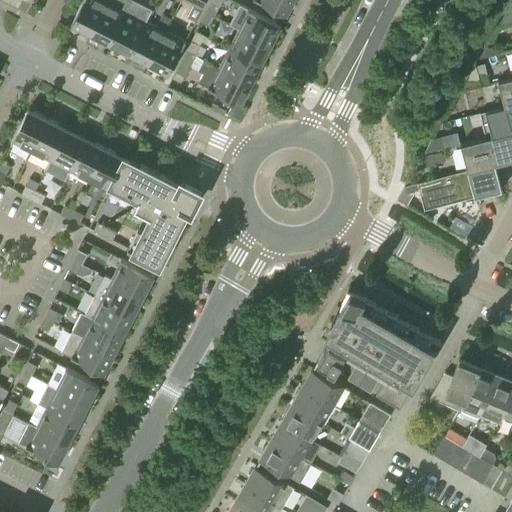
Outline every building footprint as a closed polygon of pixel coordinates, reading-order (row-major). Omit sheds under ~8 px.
[(91,34),(108,0),(82,0),(71,23),(91,34)] [(110,43),(132,0),(108,0),(91,34),(110,43)] [(130,53),(146,20),(152,9),(134,0),(132,0),(110,43),(130,53)] [(208,0),(184,0),(204,10),(208,0)] [(259,0),(287,14),(293,0),(259,0)] [(206,12),(214,16),(219,6),(211,2),(206,12)] [(511,2),(498,25),(511,21),(511,2)] [(230,24),(238,28),(271,45),(281,25),(240,4),(230,24)] [(209,26),(214,16),(206,12),(201,21),(209,26)] [(149,63),(166,30),(172,18),(163,13),(157,25),(146,20),(130,53),(149,63)] [(238,28),(228,47),(261,64),(271,45),(238,28)] [(186,40),(166,30),(149,63),(169,73),(186,40)] [(191,40),(186,50),(195,55),(200,44),(191,40)] [(500,53),(487,45),(479,58),(500,53)] [(228,47),(218,67),(251,83),(261,64),(228,47)] [(186,76),(196,55),(195,55),(186,50),(175,71),(186,76)] [(251,83),(218,67),(203,59),(198,69),(203,72),(198,82),(241,104),(251,83)] [(470,73),(461,90),(479,85),(481,85),(475,65),(470,73)] [(511,76),(498,80),(505,105),(506,105),(511,128),(511,76)] [(244,107),(230,100),(224,113),(238,120),(244,107)] [(495,163),(511,158),(511,128),(506,105),(505,105),(480,112),(486,137),(487,137),(494,163),(495,163)] [(11,141),(31,151),(48,118),(28,108),(11,141)] [(67,128),(48,118),(31,151),(50,161),(67,128)] [(69,171),(86,138),(67,128),(50,161),(46,169),(65,179),(69,171)] [(438,137),(432,139),(424,153),(441,149),(438,137)] [(487,137),(486,137),(461,143),(468,169),(468,168),(475,195),(501,188),(495,163),(494,163),(487,137)] [(69,171),(89,181),(106,148),(86,138),(69,171)] [(123,157),(106,148),(89,181),(108,191),(125,156),(124,156),(123,157)] [(415,169),(435,164),(432,153),(422,156),(415,169)] [(179,184),(125,156),(108,191),(109,191),(113,184),(139,197),(134,206),(151,215),(133,250),(160,264),(187,209),(191,211),(202,190),(181,179),(179,184)] [(419,190),(424,209),(475,195),(468,168),(468,169),(404,185),(405,186),(406,186),(408,193),(419,190)] [(26,185),(22,193),(31,198),(36,190),(26,185)] [(45,195),(36,190),(31,198),(41,203),(45,195)] [(70,218),(74,209),(65,204),(60,213),(70,218)] [(84,214),(74,209),(70,218),(79,223),(84,214)] [(98,221),(93,230),(112,240),(117,231),(98,221)] [(82,263),(87,254),(78,249),(73,259),(82,263)] [(121,258),(111,278),(144,295),(154,274),(121,258)] [(68,268),(77,273),(82,263),(73,259),(68,268)] [(144,295),(111,278),(105,275),(95,294),(101,297),(134,314),(144,295)] [(64,278),(59,288),(67,292),(72,282),(64,278)] [(330,337),(318,359),(335,369),(342,357),(342,356),(347,347),(389,372),(376,395),(400,409),(438,343),(429,338),(430,336),(431,336),(431,335),(415,328),(414,329),(407,325),(408,323),(409,324),(409,322),(393,315),(392,316),(385,312),(386,311),(387,311),(388,310),(371,303),(371,304),(364,299),(365,298),(366,297),(350,290),(324,334),(330,337)] [(134,314),(101,297),(95,294),(85,313),(124,333),(134,314)] [(57,311),(49,307),(44,317),(53,321),(57,311)] [(124,333),(85,313),(82,311),(71,330),(81,336),(115,352),(124,333)] [(48,330),(53,321),(44,317),(39,326),(48,330)] [(115,352),(81,336),(71,330),(61,350),(104,372),(115,352)] [(9,338),(0,332),(0,352),(1,353),(5,346),(9,338)] [(5,346),(14,351),(19,342),(9,338),(5,346)] [(466,399),(479,366),(459,358),(452,375),(444,372),(429,397),(460,409),(466,399)] [(37,365),(28,361),(23,370),(32,375),(37,365)] [(347,378),(370,392),(379,377),(356,363),(347,378)] [(66,366),(55,387),(89,403),(99,383),(66,366)] [(479,366),(466,399),(460,409),(479,417),(481,414),(484,407),(498,374),(479,366)] [(344,386),(313,368),(302,386),(333,404),(344,386)] [(32,375),(23,370),(19,380),(27,384),(32,375)] [(503,415),(511,394),(511,379),(498,374),(484,407),(481,414),(499,422),(503,415)] [(55,387),(48,383),(38,402),(46,406),(79,423),(89,403),(55,387)] [(8,389),(0,384),(0,405),(3,399),(8,389)] [(291,404),(322,422),(333,404),(302,386),(291,404)] [(511,394),(503,415),(511,418),(511,424),(510,428),(511,428),(511,394)] [(17,403),(9,399),(4,409),(12,413),(17,403)] [(377,437),(390,413),(370,401),(359,420),(361,421),(364,416),(373,421),(367,431),(377,437)] [(281,421),(312,440),(322,422),(291,404),(281,421)] [(69,442),(79,423),(46,406),(36,425),(69,442)] [(14,414),(12,413),(4,409),(0,416),(0,433),(3,435),(14,414)] [(348,437),(351,439),(369,449),(377,437),(367,431),(373,421),(364,416),(361,421),(359,420),(348,437)] [(69,442),(36,425),(28,421),(18,441),(59,462),(69,442)] [(312,440),(281,421),(271,439),(311,463),(321,445),(312,440)] [(421,435),(411,429),(406,438),(415,443),(421,435)] [(461,458),(452,452),(457,443),(444,435),(434,454),(456,467),(461,458)] [(271,439),(260,458),(291,476),(300,481),(311,463),(271,439)] [(461,458),(456,467),(469,474),(479,456),(457,443),(452,452),(461,458)] [(343,451),(338,461),(347,466),(352,457),(343,451)] [(496,478),(487,473),(492,463),(479,456),(469,474),(491,487),(496,478)] [(356,472),(362,462),(352,457),(347,466),(356,472)] [(496,478),(491,487),(505,495),(511,482),(511,474),(492,463),(487,473),(496,478)] [(294,487),(256,464),(245,483),(283,505),(294,487)] [(348,485),(353,477),(343,471),(339,479),(348,485)] [(278,511),(283,505),(245,483),(235,501),(254,511),(278,511)] [(338,503),(343,494),(333,487),(327,497),(338,503)] [(254,511),(235,501),(228,511),(254,511)]
